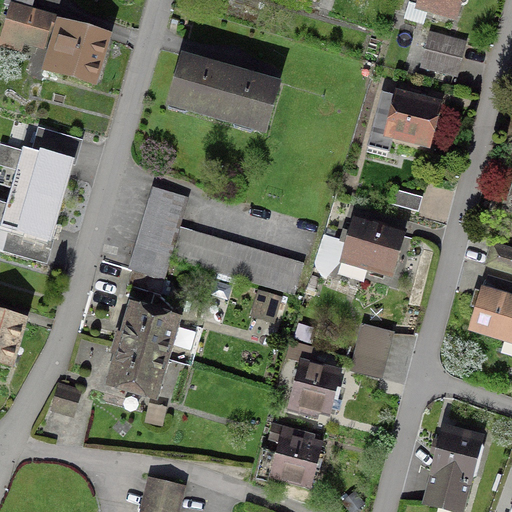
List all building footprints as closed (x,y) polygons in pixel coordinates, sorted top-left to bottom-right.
[(31,0),(2,0),(1,5),(11,8),(3,37),(39,48),(47,18),(28,13),(31,0)] [(461,6),(465,5),(465,0),(408,0),(408,2),(418,5),(417,8),(452,19),(457,5),(461,6)] [(92,84),(105,40),(66,28),(67,23),(57,20),(42,69),(92,84)] [(422,68),(452,76),(460,45),(430,37),(422,68)] [(262,133),(275,88),(180,60),(168,104),(186,109),(186,111),(232,124),(233,122),(251,128),(251,130),(262,133)] [(390,138),(425,146),(435,107),(396,97),(395,98),(380,94),(368,141),(388,146),(390,138)] [(29,236),(46,242),(69,163),(52,159),(44,156),(50,135),(37,132),(31,153),(21,150),(0,222),(0,228),(9,231),(3,252),(16,256),(22,234),(29,236)] [(303,265),(176,228),(184,200),(153,191),(144,222),(134,257),(128,277),(126,285),(159,295),(164,280),(161,280),(167,258),(294,295),(303,265)] [(388,205),(416,213),(420,199),(392,191),(388,205)] [(389,275),(401,235),(351,220),(344,244),(323,238),(316,259),(316,268),(323,279),(339,260),(389,275)] [(485,266),(511,274),(511,253),(490,246),(485,266)] [(511,285),(510,285),(506,300),(480,292),(469,330),(511,342),(511,285)] [(250,317),(271,323),(278,300),(257,294),(250,317)] [(123,337),(116,335),(110,355),(117,357),(115,361),(108,385),(151,398),(173,322),(131,309),(125,330),(123,337)] [(0,363),(8,366),(21,322),(0,316),(0,363)] [(378,379),(380,371),(386,352),(390,335),(361,328),(349,371),(378,379)] [(300,359),(311,362),(314,351),(303,348),(300,359)] [(308,410),(327,415),(338,374),(298,364),(286,411),(307,417),(308,410)] [(51,409),(59,411),(65,392),(57,389),(51,409)] [(281,430),(270,427),(267,440),(278,444),(275,455),(260,452),(253,481),(268,485),(270,477),(308,487),(319,446),(300,442),(302,435),(281,430)] [(442,431),(437,451),(428,486),(423,503),(459,511),(478,441),(442,431)] [(174,511),(180,488),(148,481),(146,489),(143,504),(140,511),(174,511)]
